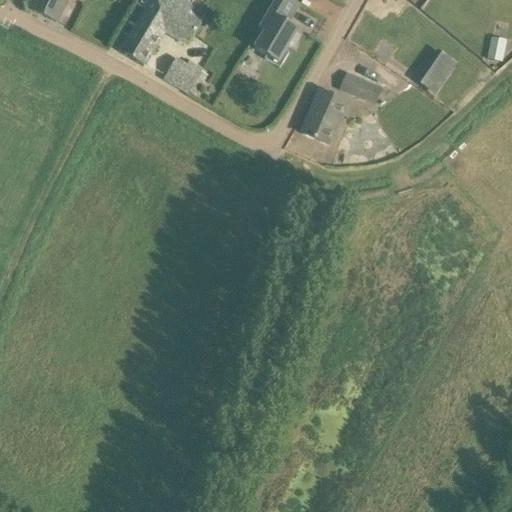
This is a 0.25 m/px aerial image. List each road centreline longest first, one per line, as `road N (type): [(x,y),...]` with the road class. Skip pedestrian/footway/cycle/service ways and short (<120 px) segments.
road 1 (residential): [(15,18),(247,142),(270,144),(286,131),(359,0)]
road 2 (track): [(0,295),(112,65)]
